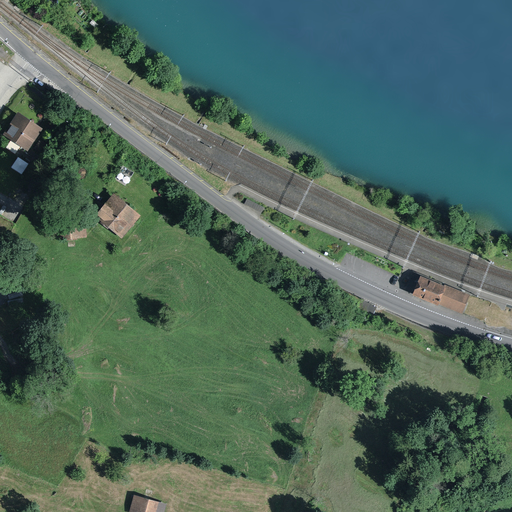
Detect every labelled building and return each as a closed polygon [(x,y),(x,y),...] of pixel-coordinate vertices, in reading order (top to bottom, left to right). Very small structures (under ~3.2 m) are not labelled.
[(15,128),(11,135),(27,146),(37,130),(18,118),(12,126),(15,128)] [(12,166),(22,172),(28,162),(18,156),(12,166)] [(98,214),(123,234),(137,217),(116,200),(106,213),(102,210),(98,214)] [(0,215),(0,245),(2,247),(15,224),(0,215)] [(63,223),(64,236),(86,234),(85,225),(83,225),(82,221),(63,223)] [(438,301),(461,310),(467,297),(433,283),(434,282),(424,278),(424,279),(421,278),(414,294),(437,303),(438,301)] [(362,302),(359,307),(371,313),(374,307),(362,302)] [(135,497),(131,511),(134,511),(162,511),(164,506),(135,497)]
